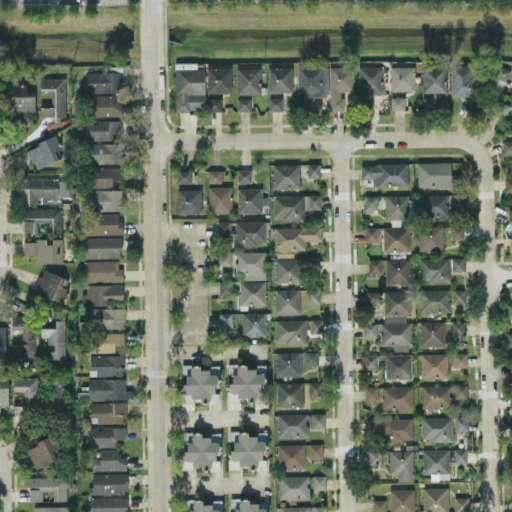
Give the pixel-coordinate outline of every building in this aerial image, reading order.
[(196,62),(174,62),(175,111),(189,111),(189,106),(205,106),(204,68),(196,68),(196,62)] [(120,71),(108,71),(108,65),(101,66),(101,72),(86,72),(87,92),(120,91),(120,71)] [(436,106),(436,92),(446,92),(446,66),(423,65),(422,94),(423,94),(423,106),(436,106)] [(451,65),(451,95),(472,96),(473,66),(451,65)] [(510,69),(496,65),(492,77),(506,81),(510,69)] [(328,66),(297,67),(298,108),(311,108),(311,96),(328,96),(328,66)] [(353,91),(354,67),(330,66),(329,109),(342,109),(342,91),(353,91)] [(358,66),(359,109),(373,108),(373,93),(383,93),(383,66),(358,66)] [(415,66),(391,66),(390,90),(414,90),(415,66)] [(207,92),(232,91),(231,67),(207,68),(207,92)] [(237,94),(261,93),(260,67),(236,67),(237,94)] [(268,91),(292,91),(292,67),(268,67),(268,91)] [(65,116),(65,78),(40,78),(40,91),(51,91),(51,105),(41,105),(41,116),(65,116)] [(35,91),(26,91),(26,84),(10,83),(9,114),(34,115),(35,91)] [(122,116),(122,97),(95,96),(95,116),(122,116)] [(404,96),(391,97),(391,109),(404,109),(404,96)] [(236,110),(251,111),(251,97),(237,97),(236,110)] [(282,97),(268,97),(268,110),(282,110),(282,97)] [(221,110),(221,98),(210,98),(210,110),(221,110)] [(112,139),(111,132),(121,132),(121,120),(85,121),(86,140),(112,139)] [(27,147),(35,168),(63,158),(55,136),(27,147)] [(511,139),(502,140),(502,155),(511,154),(511,139)] [(123,142),(90,143),(91,163),(123,163),(123,142)] [(417,162),(417,186),(461,186),(461,174),(450,174),(450,162),(417,162)] [(273,188),(300,187),(299,163),(273,164),(273,188)] [(320,163),(307,163),(307,178),(320,177),(320,163)] [(373,185),(408,184),(407,163),(361,164),(361,179),(372,178),(373,185)] [(121,166),(91,167),(92,187),(112,186),(112,179),(122,179),(121,166)] [(222,182),(222,169),(207,170),(208,182),(222,182)] [(237,169),(237,182),(251,182),(251,169),(237,169)] [(191,182),(191,170),(177,170),(177,182),(191,182)] [(22,203),(37,202),(37,197),(69,196),(68,178),(21,179),(22,203)] [(208,186),(208,213),(232,212),(232,186),(208,186)] [(261,187),(237,188),(237,212),(262,212),(262,204),(267,204),(267,196),(262,196),(261,187)] [(124,209),(124,188),(86,189),(87,210),(124,209)] [(201,188),(177,188),(178,211),(202,211),(201,188)] [(417,194),(417,216),(448,215),(447,193),(417,194)] [(465,193),(452,193),(452,207),(466,206),(465,193)] [(321,208),(320,194),(273,195),(273,221),(303,221),(303,209),(321,208)] [(408,194),(384,195),(384,218),(408,218),(408,194)] [(377,195),(364,195),(364,210),(377,210),(377,195)] [(62,231),(61,207),(23,208),(24,232),(38,232),(38,223),(47,223),(48,232),(62,231)] [(85,234),(123,233),(123,220),(118,220),(117,213),(84,213),(85,234)] [(234,246),(256,247),(256,242),(265,242),(266,221),(235,220),(234,246)] [(231,221),(218,221),(217,236),(234,236),(234,229),(230,229),(231,221)] [(321,240),(321,226),(273,227),(274,257),(293,256),(293,250),(304,249),(304,240),(321,240)] [(409,226),(383,227),(383,251),(410,250),(409,226)] [(442,226),(418,226),(418,251),(443,250),(442,226)] [(463,226),(451,226),(451,239),(463,239),(463,226)] [(364,227),(365,241),(378,241),(377,227),(364,227)] [(121,257),(121,236),(85,237),(85,258),(121,257)] [(62,262),(62,238),(52,238),(52,240),(24,240),(24,253),(34,253),(34,262),(62,262)] [(231,250),(218,250),(218,265),(231,265),(231,250)] [(242,279),(266,279),(265,250),(235,251),(236,272),(242,272),(242,279)] [(275,281),(301,281),(301,257),(274,258),(275,281)] [(450,257),(418,257),(418,281),(450,281),(450,257)] [(464,257),(451,257),(451,271),(464,271),(464,257)] [(381,258),(368,259),(368,273),(381,272),(381,258)] [(386,282),(410,282),(409,258),(385,258),(386,282)] [(120,260),(84,260),(84,281),(120,280),(120,260)] [(34,290),(62,301),(67,288),(65,287),(68,278),(42,268),(34,290)] [(219,281),(219,294),(232,293),(231,280),(219,281)] [(265,304),(266,281),(239,280),(239,304),(265,304)] [(87,303),(123,302),(122,284),(86,284),(87,303)] [(275,314),(300,313),(299,288),(275,289),(275,314)] [(319,288),(306,288),(307,303),(319,303),(319,288)] [(419,312),(450,311),(449,288),(418,289),(419,312)] [(464,288),(451,289),(452,303),(465,303),(464,288)] [(380,344),(393,344),(393,350),(410,351),(410,322),(403,321),(403,313),(411,314),(411,290),(384,290),(384,321),(381,321),(380,344)] [(378,291),(364,291),(364,304),(378,304),(378,291)] [(125,326),(124,307),(89,308),(90,327),(125,326)] [(232,312),(219,312),(219,326),(232,326),(232,312)] [(266,312),(242,312),(241,336),(266,336),(266,312)] [(36,352),(35,314),(11,315),(12,335),(11,335),(11,353),(36,352)] [(323,318),(310,319),(310,333),(323,333),(323,318)] [(64,319),(55,319),(55,327),(40,327),(41,337),(46,336),(47,347),(47,358),(65,357),(64,319)] [(306,343),(305,319),(275,319),(276,343),(306,343)] [(444,321),(420,321),(420,345),(444,345),(444,321)] [(464,321),(451,321),(452,334),(464,334),(464,321)] [(364,337),(376,336),(376,323),(363,323),(364,337)] [(124,332),(89,333),(90,352),(115,351),(115,344),(124,344),(124,332)] [(276,351),(276,376),(301,376),(300,351),(276,351)] [(305,365),(318,364),(317,351),(305,351),(305,365)] [(467,352),(454,352),(453,366),(467,366),(467,352)] [(447,377),(447,353),(421,353),(421,377),(447,377)] [(89,375),(123,375),(124,355),(89,354),(89,375)] [(377,368),(377,354),(364,354),(364,368),(377,368)] [(411,378),(411,354),(385,354),(385,378),(411,378)] [(229,400),(237,401),(237,396),(249,397),(249,401),(259,401),(259,393),(262,394),(263,373),(256,373),(256,368),(247,368),(247,364),(230,363),(229,400)] [(218,403),(218,392),(216,392),(216,374),(209,374),(209,369),(199,369),(199,364),(183,364),(183,399),(202,399),(202,403),(218,403)] [(0,406),(8,406),(8,375),(0,374),(0,406)] [(38,414),(37,376),(13,376),(14,391),(24,391),(24,401),(13,401),(14,415),(38,414)] [(48,411),(66,412),(67,376),(49,376),(48,411)] [(126,398),(126,378),(88,378),(88,391),(80,391),(80,399),(126,398)] [(303,405),(303,381),(277,382),(277,406),(303,405)] [(321,381),(309,381),(308,395),(321,395),(321,381)] [(421,408),(450,407),(450,384),(421,385),(421,408)] [(467,398),(467,384),(454,384),(454,398),(467,398)] [(377,400),(377,386),(365,386),(365,400),(377,400)] [(412,408),(412,386),(382,386),(382,409),(412,408)] [(97,423),(125,422),(125,401),(90,402),(91,416),(97,416),(97,423)] [(307,413),(277,414),(277,436),(307,435),(307,413)] [(311,427),(325,427),(325,413),(311,413),(311,427)] [(468,416),(455,415),(454,430),(468,430),(468,416)] [(412,442),(412,417),(368,416),(367,433),(386,433),(386,441),(412,442)] [(452,440),(452,416),(421,416),(421,440),(452,440)] [(126,427),(95,427),(94,446),(116,446),(117,439),(125,439),(126,427)] [(264,440),(256,440),(256,432),(228,432),(228,440),(230,440),(231,468),(239,468),(239,467),(264,467),(264,440)] [(184,467),(202,467),(202,470),(220,469),(220,459),(218,459),(217,441),(210,441),(210,434),(192,434),(192,441),(183,442),(184,467)] [(26,446),(35,468),(61,457),(53,435),(26,446)] [(304,443),(277,444),(278,468),(304,468),(304,443)] [(322,443),(309,443),(309,457),(322,457),(322,443)] [(125,470),(126,456),(118,456),(118,449),(99,448),(99,457),(93,457),(93,469),(125,470)] [(422,473),(432,473),(432,479),(449,479),(449,462),(467,462),(467,449),(423,448),(422,473)] [(389,474),(397,474),(397,481),(413,480),(412,449),(389,449),(389,474)] [(91,473),(91,494),(127,493),(126,472),(91,473)] [(28,476),(29,500),(42,500),(42,490),(53,490),(53,500),(66,500),(66,475),(28,476)] [(309,475),(278,475),(279,498),(309,498),(309,475)] [(313,489),(326,488),(325,475),(312,475),(313,489)] [(443,511),(448,511),(448,487),(422,487),(422,511),(443,511)] [(390,511),(413,511),(413,488),(390,489),(390,511)] [(88,511),(125,511),(126,495),(89,496),(88,511)] [(468,511),(468,497),(454,497),(454,511),(468,511)] [(264,511),(264,507),(257,507),(257,502),(249,502),(249,498),(230,498),(230,511),(264,511)] [(372,511),(385,511),(385,499),(372,499),(372,511)] [(218,511),(218,508),(211,509),(211,501),(192,502),(192,509),(186,509),(186,511),(218,511)]
